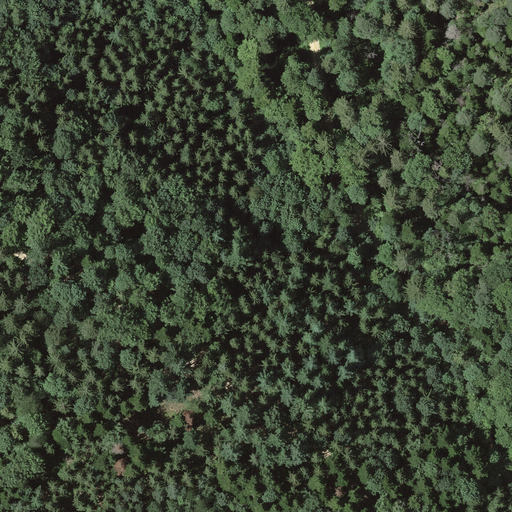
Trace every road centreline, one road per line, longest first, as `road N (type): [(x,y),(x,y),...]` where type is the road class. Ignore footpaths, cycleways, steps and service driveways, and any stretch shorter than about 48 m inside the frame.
road 1 (track): [(0,241),(143,325),(312,440),(375,511)]
road 2 (track): [(188,0),(286,156),(381,254)]
road 3 (track): [(308,0),(381,254)]
road 4 (track): [(381,254),(511,474)]
